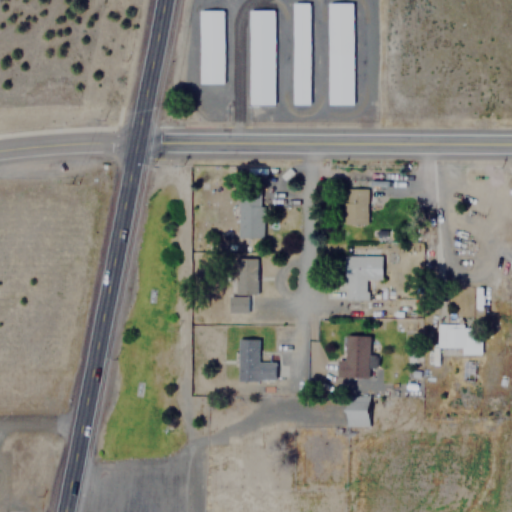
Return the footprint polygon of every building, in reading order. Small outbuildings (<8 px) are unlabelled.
[(296,101),(296,0),(314,0),(313,101),(296,101)] [(331,0),(358,0),(359,102),(332,102),(331,0)] [(203,82),(203,7),(227,7),(227,82),(203,82)] [(252,8),(278,8),(278,102),(252,102),(252,8)] [(341,187),(341,223),(365,223),(365,187),(341,187)] [(237,192),(237,236),(262,236),(262,192),(237,192)] [(342,255),(343,298),(365,298),(365,278),(380,278),(380,255),(342,255)] [(236,294),(258,294),(258,258),(237,258),(236,294)] [(227,294),(227,312),(249,312),(249,295),(227,294)] [(470,350),(470,323),(436,323),(436,350),(470,350)] [(367,333),(343,333),(343,359),(335,359),(335,376),(367,376),(367,333)] [(257,338),(236,338),(236,381),(273,381),(273,361),(257,361),(257,338)] [(367,394),(345,394),(345,426),(367,426),(367,394)] [(268,454),(268,433),(235,433),(235,477),(262,477),(262,454),(268,454)]
